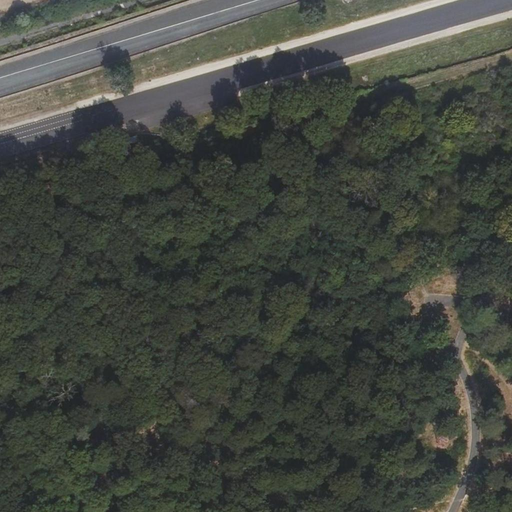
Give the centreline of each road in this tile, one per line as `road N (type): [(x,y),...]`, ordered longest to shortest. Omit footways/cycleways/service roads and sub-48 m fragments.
road 1 (unclassified): [(511,319),(439,297),(478,430),(453,511)]
road 2 (unclassified): [(148,0),(0,41)]
